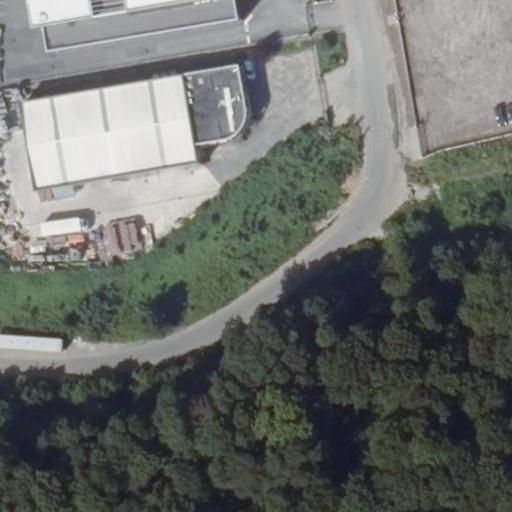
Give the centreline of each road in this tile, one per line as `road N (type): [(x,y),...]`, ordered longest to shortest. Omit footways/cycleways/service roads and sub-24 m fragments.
road 1 (unclassified): [(0,369),(150,358),(201,336),(368,224)]
road 2 (unclassified): [(364,0),(390,184),(368,224)]
